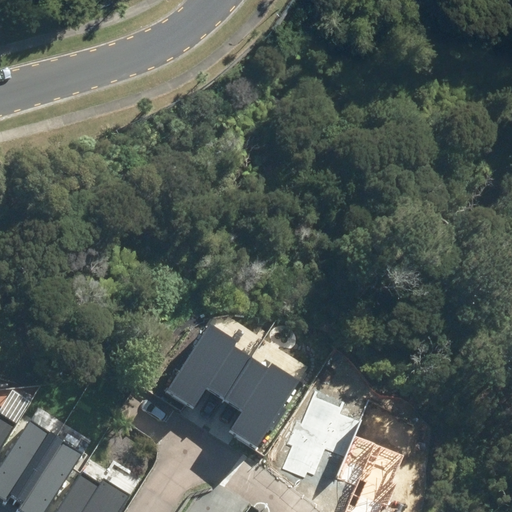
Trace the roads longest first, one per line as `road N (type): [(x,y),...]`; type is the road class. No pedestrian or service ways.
road 1 (residential): [(213,0),(162,40),(114,61),(0,93)]
road 2 (track): [(511,236),(472,310),(378,339)]
